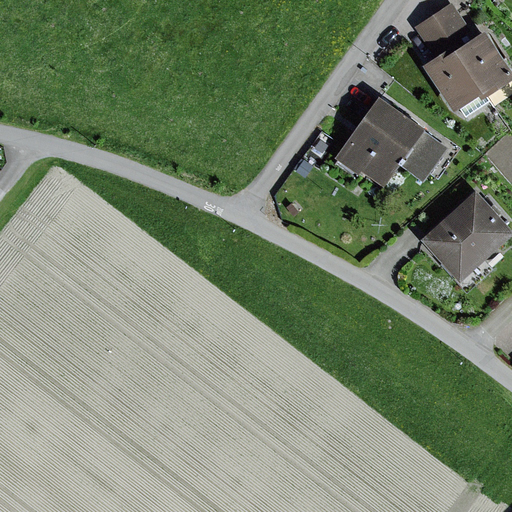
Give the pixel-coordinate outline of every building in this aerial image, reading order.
[(455,1),(437,13),(457,43),(475,31),(455,1)] [(437,13),(416,26),(435,56),(457,43),(437,13)] [(475,31),(457,43),(488,90),(490,92),(511,77),(511,63),(486,24),(475,31)] [(488,90),(457,43),(435,56),(427,61),(458,109),(488,90)] [(382,93),(336,157),(360,175),(363,171),(385,187),(402,164),(425,181),(449,147),(424,129),(427,125),(382,93)] [(304,158),(296,170),(306,177),(315,165),(304,158)] [(511,226),(477,190),(427,236),(466,278),(511,234),(511,226)]
